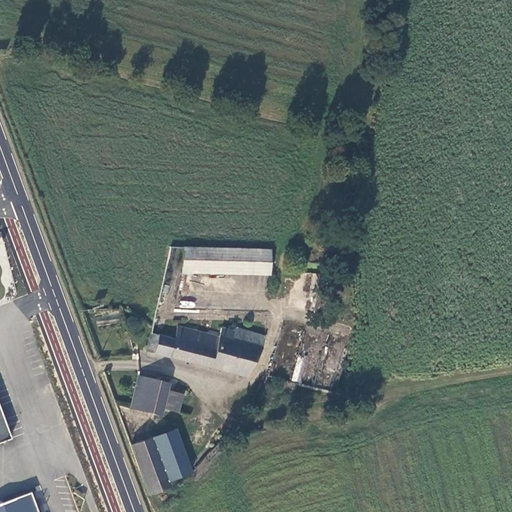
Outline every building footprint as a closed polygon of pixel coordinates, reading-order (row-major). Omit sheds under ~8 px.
[(270,275),(270,271),(271,250),(246,249),(197,247),(183,248),(182,273),(270,275)] [(216,351),(174,340),(151,334),(147,351),(245,377),(261,348),(264,337),(235,327),(233,332),(221,328),(219,338),(216,351)] [(177,327),(174,340),(216,351),(219,338),(177,327)] [(160,416),(162,408),(166,391),(168,383),(138,376),(130,408),(160,416)] [(282,381),(279,390),(295,394),(297,384),(282,381)] [(166,391),(162,408),(178,412),(182,395),(166,391)] [(0,442),(11,439),(0,409),(0,442)] [(175,430),(151,439),(167,482),(191,473),(175,430)] [(151,439),(131,446),(149,496),(169,489),(167,482),(151,439)] [(36,511),(30,493),(0,504),(0,511),(36,511)]
